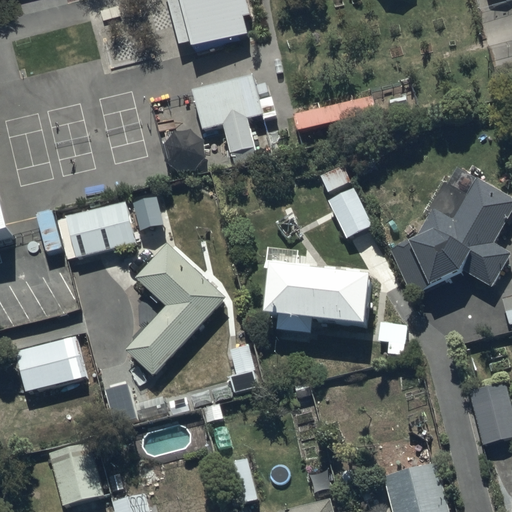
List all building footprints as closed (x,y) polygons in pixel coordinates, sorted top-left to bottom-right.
[(253,0),(182,0),(196,58),(264,42),(253,0)] [(252,75),(195,89),(207,140),(265,127),(252,75)] [(377,115),(373,95),(295,113),(300,133),(377,115)] [(346,170),(321,183),(330,200),(355,187),(346,170)] [(0,257),(18,253),(0,179),(0,257)] [(461,280),(465,273),(493,289),(511,254),(496,245),(511,215),(511,197),(478,179),(469,195),(445,182),(427,215),(430,217),(421,232),(390,250),(411,298),(430,290),(431,293),(461,280)] [(355,189),(329,202),(347,240),(374,227),(355,189)] [(79,259),(138,243),(127,201),(59,219),(70,259),(78,257),(79,259)] [(227,296),(168,242),(137,276),(167,304),(128,347),(156,373),(227,296)] [(368,342),(373,290),(369,290),(371,270),(304,264),(305,258),(270,255),(268,279),(273,279),(268,331),(272,331),(271,339),(313,343),(314,337),(368,342)] [(68,297),(59,262),(21,271),(29,306),(68,297)] [(511,301),(503,305),(511,334),(511,333),(511,301)] [(408,325),(381,323),(379,340),(390,341),(389,353),(405,355),(408,325)] [(27,393),(88,377),(77,336),(16,352),(27,393)] [(249,345),(229,350),(235,376),(255,371),(249,345)] [(511,401),(507,380),(471,388),(483,443),(511,436),(511,401)] [(91,442),(50,452),(63,506),(104,496),(91,442)] [(259,501),(247,458),(221,466),(233,509),(259,501)] [(451,511),(438,462),(384,476),(392,511),(451,511)] [(150,511),(146,490),(112,498),(115,511),(150,511)] [(335,511),(332,499),(281,511),(335,511)]
